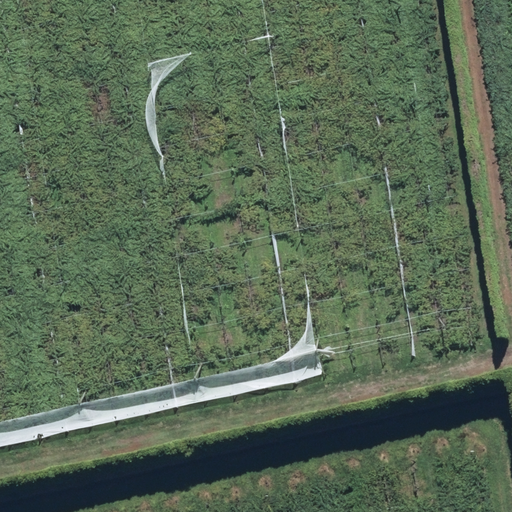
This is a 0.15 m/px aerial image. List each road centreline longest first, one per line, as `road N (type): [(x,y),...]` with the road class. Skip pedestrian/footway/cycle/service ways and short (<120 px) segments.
road 1 (track): [(511,367),(0,473)]
road 2 (track): [(433,0),(486,373)]
road 3 (track): [(511,191),(482,0)]
